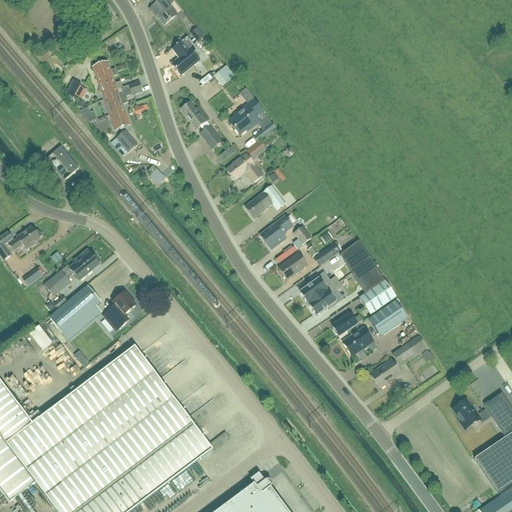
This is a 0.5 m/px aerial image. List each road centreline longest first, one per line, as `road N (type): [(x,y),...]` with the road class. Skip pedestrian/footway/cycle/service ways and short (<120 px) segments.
road 1 (tertiary): [(377,435),(220,237),(179,157),(119,0)]
road 2 (unclassified): [(281,440),(115,237),(18,197),(0,173)]
road 3 (unclassified): [(511,342),(377,435)]
road 4 (unclassified): [(184,511),(281,440)]
